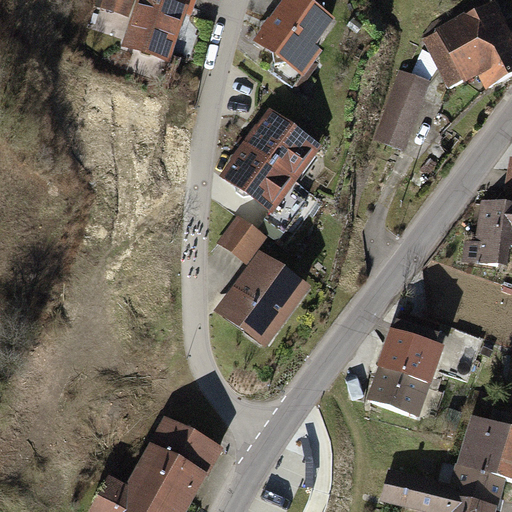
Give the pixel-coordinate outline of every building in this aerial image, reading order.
[(141,2),(135,0),(110,0),(106,10),(134,20),(141,2)] [(170,0),(169,0),(148,0),(134,53),(191,68),(209,0),(170,0)] [(361,32),(317,0),(301,0),(271,42),(325,81),(361,32)] [(511,15),(505,0),(501,0),(429,32),(452,85),(475,74),(483,93),(511,79),(511,15)] [(441,85),(405,73),(381,143),(417,156),(441,85)] [(290,106),(238,172),(292,215),(344,150),(290,106)] [(290,224),(260,203),(230,246),(260,267),(290,224)] [(511,208),(486,204),(480,242),(464,240),(461,260),(507,267),(509,248),(511,248),(511,208)] [(277,253),(231,313),(288,356),(333,295),(277,253)] [(463,332),(415,317),(407,336),(456,354),(463,332)] [(407,336),(394,375),(442,392),(456,354),(407,336)] [(442,392),(394,375),(384,407),(430,424),(442,392)] [(511,430),(481,419),(462,471),(511,488),(511,430)] [(199,511),(230,454),(173,424),(137,493),(113,481),(96,511),(199,511)] [(394,467),(383,503),(418,511),(510,511),(511,509),(511,488),(462,471),(458,486),(394,467)]
